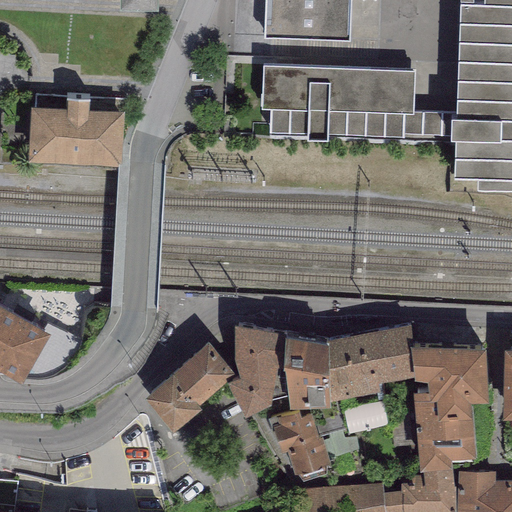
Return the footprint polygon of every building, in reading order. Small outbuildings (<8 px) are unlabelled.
[(511,0),(262,0),(259,102),(265,102),(264,127),(450,133),(448,185),(511,186),(511,0)] [(89,87),(66,85),(65,98),(31,96),(28,148),(120,154),(124,102),(88,99),(89,87)] [(0,364),(22,377),(51,332),(17,313),(0,303),(0,364)] [(288,394),(282,319),(234,312),(234,343),(241,380),(236,382),(250,408),(288,394)] [(415,362),(410,329),(407,315),(327,330),(330,388),(379,380),(377,371),(415,364),(415,362)] [(330,388),(327,330),(328,327),(282,319),(288,394),(330,388)] [(485,332),(410,329),(415,362),(429,363),(428,377),(413,378),(420,453),(451,451),(450,443),(476,442),(470,382),(487,382),(485,332)] [(511,334),(504,335),(502,401),(511,401),(511,334)] [(227,375),(207,351),(150,398),(175,429),(203,406),(201,404),(226,383),(222,378),(227,375)] [(383,395),(342,404),(347,427),(388,418),(383,395)] [(294,463),(298,462),(303,468),(326,461),(326,453),(329,452),(322,427),(318,428),(310,403),(300,406),(298,400),(277,407),(280,415),(274,417),(282,441),(287,439),(294,463)] [(451,452),(423,454),(424,471),(401,472),(402,482),(403,504),(403,507),(454,505),(451,452)] [(496,464),(458,464),(457,511),(511,511),(511,473),(495,473),(496,464)] [(382,476),(299,485),(304,511),(339,511),(341,511),(386,511),(387,511),(386,506),(383,484),(382,476)] [(403,504),(402,482),(393,483),(383,484),(386,506),(396,505),(403,504)] [(97,511),(96,511),(91,511),(86,511),(17,502),(0,499),(0,511),(97,511)]
